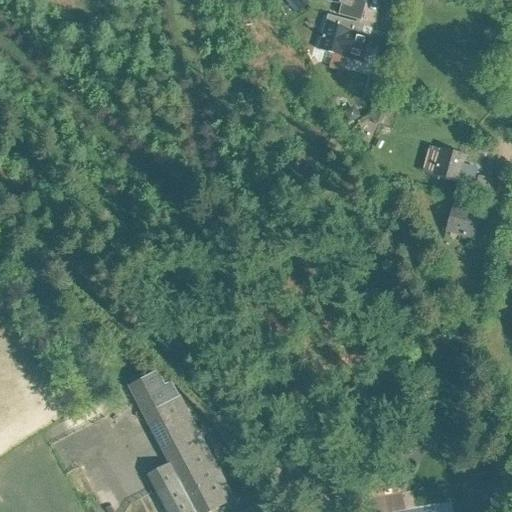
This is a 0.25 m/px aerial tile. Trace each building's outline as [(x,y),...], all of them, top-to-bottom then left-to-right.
[(281,0),(295,16),(309,5),(304,0),(281,0)] [(326,0),(326,2),(342,7),(340,17),(361,23),(367,0),(326,0)] [(354,24),(327,17),(318,52),(362,64),(369,39),(351,34),(354,24)] [(350,109),(342,113),(347,124),(358,118),(353,108),(350,109)] [(440,151),(433,177),(456,184),(454,191),(470,196),(477,169),(461,165),(463,157),(440,151)] [(475,192),(490,195),(493,177),(478,174),(475,192)] [(472,241),(479,215),(460,210),(463,200),(455,198),(445,233),(472,241)] [(165,387),(158,373),(126,389),(170,466),(150,477),(167,511),(207,511),(231,499),(171,384),(165,387)]
